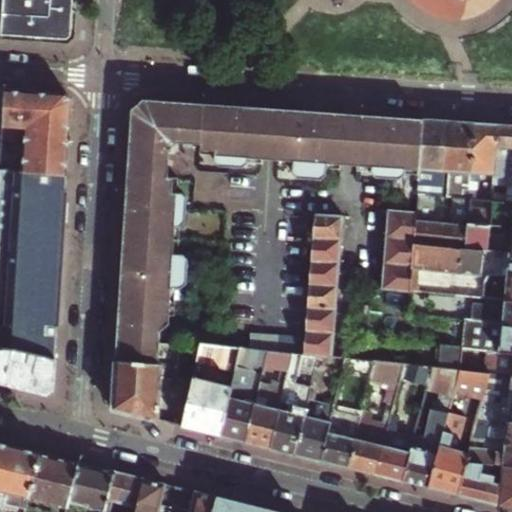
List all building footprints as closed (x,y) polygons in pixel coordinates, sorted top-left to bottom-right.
[(77,0),(0,0),(0,37),(74,43),(77,0)] [(22,90),(5,89),(2,128),(69,133),(71,100),(65,93),(31,91),(22,90)] [(117,340),(116,361),(159,364),(160,349),(169,350),(172,347),(174,320),(172,317),(166,317),(168,289),(175,289),(180,286),(181,261),(178,256),(170,256),(172,231),(176,231),(181,228),(183,204),(179,198),(174,198),(175,184),(162,183),(164,147),(171,142),(196,143),(195,150),(211,152),(211,158),(215,163),(240,164),(245,161),(245,154),(259,155),(262,107),(246,106),(221,104),(193,102),(166,100),(150,99),(131,114),(129,152),(127,182),(125,214),(123,244),(121,276),(119,306),(117,340)] [(276,157),(279,108),(271,108),(262,107),(259,155),(267,156),(276,157)] [(289,109),(279,108),(276,157),(291,157),(290,167),(294,171),(317,173),(320,171),(320,163),(323,163),(323,160),(335,161),(339,113),(289,109)] [(347,113),(339,113),(335,161),(343,161),(353,162),(357,114),(347,113)] [(387,116),(357,114),(353,162),(369,163),(369,171),(370,172),(374,173),(375,166),(391,167),(390,176),(396,177),(402,172),(403,159),(421,161),(424,119),(412,118),(387,116)] [(451,142),(452,121),(445,121),(433,120),(424,119),(421,161),(420,173),(442,174),(445,142),(451,142)] [(464,122),(452,121),(451,142),(445,142),(442,174),(446,174),(470,177),(473,123),(464,122)] [(495,163),(498,124),(485,124),(473,123),(470,177),(493,178),(494,174),(494,168),(495,163)] [(511,125),(510,125),(498,124),(495,163),(502,163),(502,161),(511,157),(511,125)] [(69,133),(2,128),(0,158),(0,170),(67,175),(67,169),(69,143),(69,133)] [(511,157),(502,161),(502,163),(495,163),(494,168),(501,169),(501,175),(509,176),(509,168),(511,167),(511,157)] [(372,175),(390,176),(391,167),(375,166),(374,173),(370,172),(372,175)] [(493,184),(507,186),(511,184),(511,167),(509,168),(509,176),(501,175),(494,174),(493,178),(493,184)] [(0,258),(61,263),(64,217),(67,175),(0,170),(0,258)] [(511,184),(507,186),(507,192),(492,191),(492,201),(511,202),(511,184)] [(462,202),(463,195),(464,188),(448,186),(446,200),(462,202)] [(440,203),(441,193),(419,192),(418,201),(440,203)] [(467,207),(466,221),(490,224),(501,226),(511,227),(511,202),(492,201),(475,199),(474,202),(468,201),(467,207)] [(415,242),(417,219),(418,209),(388,206),(387,211),(390,211),(389,224),(387,239),(415,242)] [(461,247),(464,247),(466,221),(467,207),(459,206),(452,206),(449,221),(441,220),(441,221),(439,245),(461,247)] [(316,214),(314,237),(341,239),(342,229),(343,216),(316,214)] [(417,219),(415,242),(439,245),(441,221),(429,220),(417,219)] [(466,221),(464,247),(484,249),(488,250),(490,224),(466,221)] [(511,227),(501,226),(501,231),(506,232),(505,246),(511,246),(511,227)] [(341,239),(314,237),(312,259),(339,261),(340,249),(341,239)] [(387,251),(386,265),(413,268),(415,242),(387,239),(387,251)] [(425,269),(436,270),(439,245),(415,242),(413,268),(421,268),(425,269)] [(439,245),(436,270),(458,272),(461,247),(439,245)] [(464,247),(461,247),(458,272),(481,274),(483,255),(484,249),(464,247)] [(496,258),(494,272),(511,274),(511,252),(509,252),(509,257),(498,256),(496,258)] [(61,263),(0,258),(0,304),(58,309),(60,288),(61,263)] [(312,259),(311,284),(337,286),(338,273),(339,261),(312,259)] [(385,277),(384,286),(411,289),(413,268),(386,265),(385,277)] [(356,271),(355,283),(368,284),(369,275),(365,268),(358,267),(356,271)] [(421,268),(413,268),(411,289),(419,290),(421,268)] [(505,293),(504,299),(511,299),(511,274),(494,272),(491,272),(485,275),(485,278),(493,279),(491,291),(505,293)] [(449,281),(448,293),(457,294),(458,282),(449,281)] [(458,282),(457,294),(468,295),(483,296),(484,284),(458,282)] [(311,284),(309,307),(336,309),(337,298),(337,286),(311,284)] [(445,316),(502,322),(511,322),(511,299),(504,299),(483,296),(468,295),(467,308),(446,306),(445,316)] [(0,345),(16,347),(55,359),(57,334),(58,309),(0,304),(0,345)] [(336,309),(309,307),(307,330),(334,332),(335,323),(336,309)] [(445,316),(410,313),(408,326),(463,332),(461,346),(470,347),(475,347),(482,348),(499,350),(502,322),(445,316)] [(511,322),(502,322),(499,350),(511,350),(511,322)] [(333,343),(334,332),(307,330),(307,335),(306,351),(321,352),(332,354),(333,343)] [(294,350),(306,351),(307,335),(254,331),(252,345),(268,347),(294,350)] [(346,355),(365,357),(368,337),(347,335),(346,355)] [(182,426),(195,371),(203,339),(181,337),(180,366),(159,364),(116,361),(113,409),(151,419),(182,426)] [(243,344),(234,381),(221,436),(233,439),(244,442),(261,378),(265,359),(268,347),(252,345),(243,344)] [(438,344),(436,362),(456,364),(458,345),(438,344)] [(16,347),(0,345),(0,381),(43,392),(47,393),(53,389),(55,359),(16,347)] [(265,359),(291,363),(294,350),(268,347),(265,359)] [(295,454),(321,352),(306,351),(294,350),(291,363),(284,389),(280,407),(270,448),(283,451),(295,454)] [(511,350),(499,350),(497,367),(511,369),(511,372),(511,374),(511,373),(511,350)] [(332,354),(321,352),(295,454),(307,457),(320,460),(328,431),(332,414),(335,400),(341,374),(346,355),(332,354)] [(346,355),(341,374),(371,377),(375,358),(365,357),(346,355)] [(375,358),(371,377),(400,381),(401,374),(405,361),(375,358)] [(405,361),(401,374),(428,381),(432,365),(405,361)] [(427,385),(452,391),(458,368),(432,365),(428,381),(427,385)] [(483,394),(489,371),(458,368),(452,391),(451,394),(481,401),(483,394)] [(234,381),(195,371),(182,426),(202,432),(221,436),(234,381)] [(509,391),(509,397),(511,397),(511,373),(511,374),(489,371),(483,394),(491,395),(491,392),(497,392),(498,390),(509,391)] [(261,378),(244,442),(256,445),(270,448),(280,407),(268,404),(273,386),(274,382),(261,378)] [(284,389),(273,386),(268,404),(280,407),(284,389)] [(511,397),(509,397),(491,395),(483,394),(481,401),(477,417),(507,420),(511,420),(511,397)] [(349,403),(335,400),(332,414),(346,417),(349,403)] [(428,487),(446,413),(448,408),(433,404),(425,435),(423,444),(413,441),(403,481),(416,484),(428,487)] [(392,413),(384,445),(377,474),(391,478),(403,481),(413,441),(415,432),(416,427),(408,425),(406,433),(396,431),(400,415),(392,413)] [(457,494),(466,460),(467,454),(454,451),(463,417),(446,413),(428,487),(442,490),(457,494)] [(356,438),(349,467),(363,471),(377,474),(384,445),(378,443),(384,422),(361,417),(356,438)] [(511,420),(507,420),(506,428),(480,425),(479,431),(473,430),(471,439),(478,440),(495,442),(511,443),(511,420)] [(328,431),(320,460),(335,464),(349,467),(356,438),(328,431)] [(425,435),(415,432),(413,441),(423,444),(425,435)] [(511,443),(495,442),(494,448),(477,447),(478,440),(471,439),(467,454),(466,460),(484,462),(492,463),(503,464),(511,465),(511,443)] [(494,448),(495,442),(478,440),(477,447),(494,448)] [(4,511),(7,503),(27,508),(41,452),(19,446),(0,441),(0,511),(4,511)] [(59,456),(41,452),(27,508),(26,511),(55,511),(57,506),(69,508),(80,462),(59,456)] [(490,502),(499,504),(501,484),(493,481),(481,477),(484,462),(466,460),(457,494),(465,496),(490,502)] [(86,511),(88,506),(107,511),(116,471),(100,466),(80,462),(69,508),(68,511),(86,511)] [(511,465),(503,464),(501,484),(499,504),(511,507),(511,465)] [(131,474),(116,471),(107,511),(106,511),(112,511),(115,501),(138,506),(139,499),(144,478),(131,474)] [(164,496),(167,483),(144,478),(139,499),(162,505),(164,496)] [(214,511),(218,496),(197,491),(194,503),(191,511),(214,511)] [(214,511),(256,511),(258,506),(240,501),(218,496),(214,511)] [(138,506),(136,511),(159,511),(162,505),(139,499),(138,506)] [(118,511),(119,511),(136,511),(138,506),(115,501),(112,511),(118,511)]
